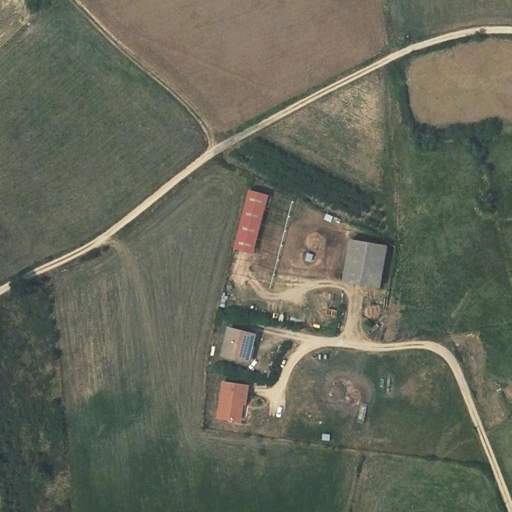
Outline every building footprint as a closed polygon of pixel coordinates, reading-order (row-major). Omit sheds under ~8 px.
[(269,196),(250,191),(234,248),(254,254),(269,196)] [(348,278),(364,280),(371,241),(355,239),(348,278)] [(391,244),(371,241),(364,280),(382,284),(391,244)] [(247,361),(252,333),(228,329),(222,356),(247,361)] [(243,403),(245,385),(219,382),(215,418),(234,420),(236,402),(243,403)] [(243,403),(236,402),(234,420),(241,420),(243,403)]
